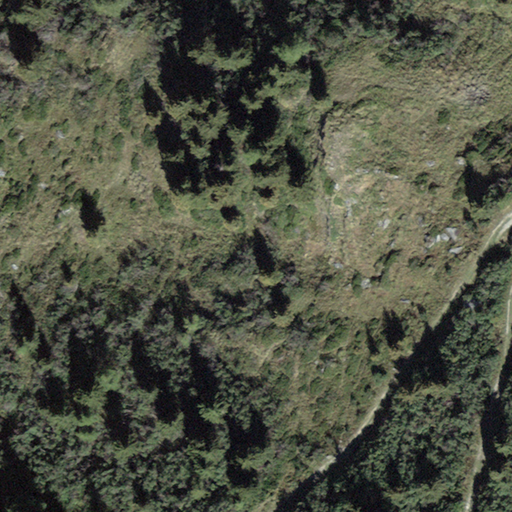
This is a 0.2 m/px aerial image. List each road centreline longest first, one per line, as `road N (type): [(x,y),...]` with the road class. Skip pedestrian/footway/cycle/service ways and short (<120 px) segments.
road 1 (track): [(275,511),(363,429),(511,214)]
road 2 (track): [(511,294),(466,511)]
